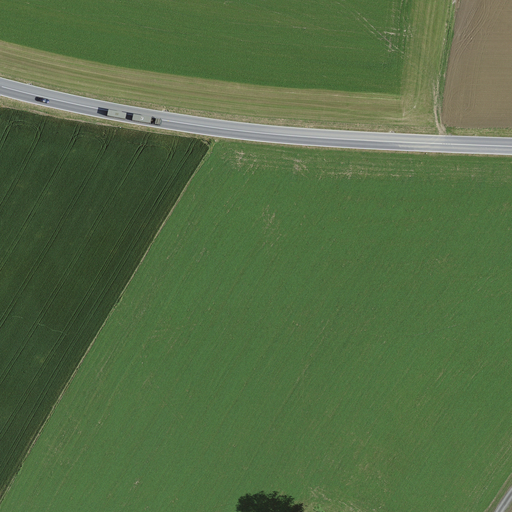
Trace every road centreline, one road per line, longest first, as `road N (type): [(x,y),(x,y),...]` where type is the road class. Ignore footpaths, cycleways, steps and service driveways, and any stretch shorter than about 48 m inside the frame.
road 1 (secondary): [(0,86),(229,129),(511,145)]
road 2 (track): [(453,0),(438,94),(445,143)]
